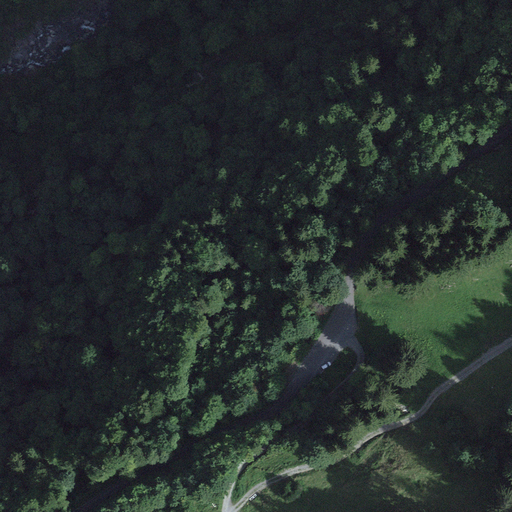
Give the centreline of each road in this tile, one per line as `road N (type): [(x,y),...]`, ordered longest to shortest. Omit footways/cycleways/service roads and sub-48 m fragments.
road 1 (tertiary): [(511,127),(395,208),(366,238),(337,325),(286,400),(81,511)]
road 2 (track): [(337,325),(357,346),(358,365),(323,406),(245,463),(225,511)]
